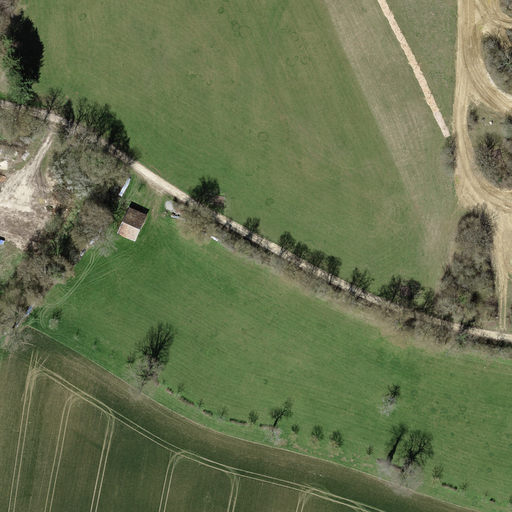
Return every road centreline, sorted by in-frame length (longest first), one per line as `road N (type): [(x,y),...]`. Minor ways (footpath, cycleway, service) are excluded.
road 1 (track): [(511,339),(393,307),(235,227),(67,122),(0,104)]
road 2 (track): [(473,68),(465,149),(511,241)]
road 3 (track): [(511,111),(490,97),(473,68),(477,0)]
